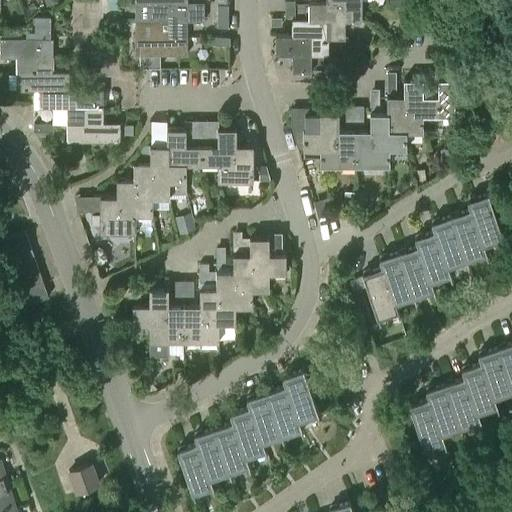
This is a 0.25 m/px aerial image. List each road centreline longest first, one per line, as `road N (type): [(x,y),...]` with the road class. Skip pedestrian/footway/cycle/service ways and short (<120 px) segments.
road 1 (residential): [(272,511),(366,443),(365,399),(511,299)]
road 2 (residential): [(128,431),(46,199),(0,135)]
road 3 (residential): [(128,431),(283,341),(307,294),(308,252)]
road 4 (residential): [(308,252),(358,235),(487,157)]
road 5 (residential): [(262,96),(341,94),(389,56),(445,56)]
road 6 (residential): [(296,215),(239,220),(149,264)]
road 7 (residential): [(296,215),(262,96)]
